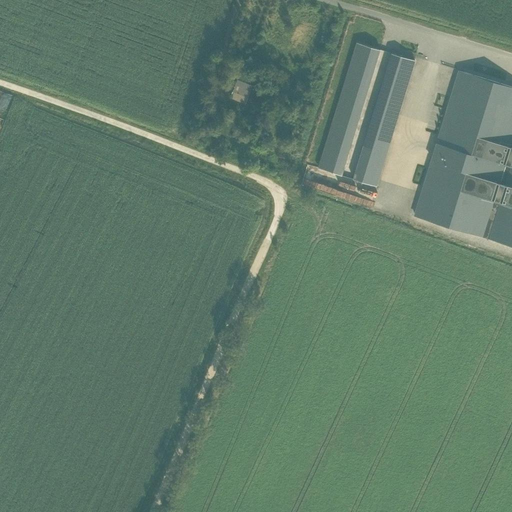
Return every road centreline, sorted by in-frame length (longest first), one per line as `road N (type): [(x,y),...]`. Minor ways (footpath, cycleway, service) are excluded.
road 1 (track): [(151,511),(275,222),(276,194),(256,177),(0,83)]
road 2 (unclassified): [(324,0),(511,56)]
